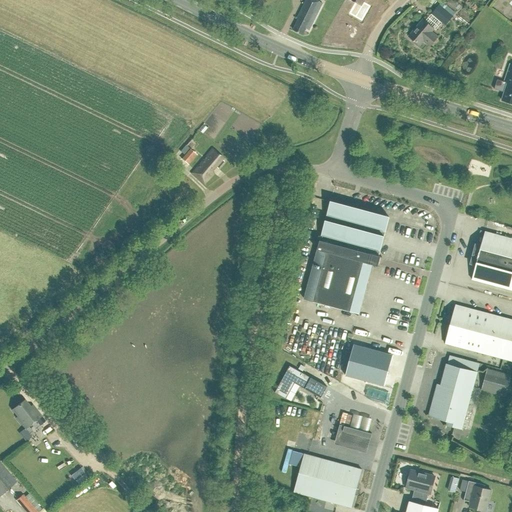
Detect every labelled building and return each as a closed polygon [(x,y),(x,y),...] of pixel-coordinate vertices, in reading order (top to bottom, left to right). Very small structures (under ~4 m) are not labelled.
[(309,30),(322,3),(316,0),(305,0),(297,17),(298,18),(293,29),(303,35),(306,28),(309,30)] [(431,14),(445,26),(453,16),(439,4),(431,14)] [(506,23),(511,20),(511,14),(503,18),(506,23)] [(430,48),(438,39),(432,33),(434,30),(423,21),(409,37),(420,47),(424,42),(430,48)] [(511,104),(511,65),(505,83),(508,84),(502,101),(511,104)] [(173,143),(169,148),(174,152),(178,147),(173,143)] [(180,151),(184,155),(181,159),(188,165),(196,155),(190,149),(185,145),(180,151)] [(191,173),(192,174),(204,185),(214,174),(212,172),(216,167),(217,169),(223,162),(224,161),(222,160),(224,158),(213,149),(212,148),(191,173)] [(171,167),(180,159),(172,151),(163,160),(171,167)] [(331,201),(304,299),(359,314),(372,264),(378,266),(380,257),(378,256),(383,236),(387,222),(389,217),(331,201)] [(473,280),(511,290),(511,239),(486,232),(482,245),(477,266),(473,280)] [(511,319),(456,305),(446,344),(511,361),(511,319)] [(354,345),(345,375),(384,386),(393,355),(354,345)] [(437,396),(434,395),(431,405),(428,416),(447,421),(446,425),(462,430),(478,372),(446,364),(437,396)] [(311,378),(290,366),(275,392),(286,399),(295,383),(306,389),(322,398),(327,387),(311,378)] [(511,379),(510,379),(511,375),(487,369),(481,391),(505,397),(506,392),(511,393),(511,379)] [(25,429),(35,421),(39,425),(45,421),(41,416),(36,410),(32,405),(30,407),(24,400),(12,410),(18,417),(16,418),(24,428),(25,429)] [(49,410),(58,421),(61,424),(67,419),(64,416),(65,415),(56,404),(49,410)] [(74,423),(63,433),(76,450),(88,440),(90,438),(76,421),(74,423)] [(340,441),(365,447),(367,438),(370,438),(372,433),(344,426),(340,441)] [(32,436),(25,429),(24,428),(18,433),(25,442),(32,436)] [(351,508),(355,496),(358,481),(362,469),(309,455),(304,454),(300,467),(294,492),(351,508)] [(0,495),(16,482),(0,462),(0,495)] [(80,468),(71,476),(75,481),(84,473),(80,468)] [(435,476),(411,470),(409,475),(407,475),(406,482),(407,482),(406,487),(414,490),(411,501),(409,501),(405,511),(395,511),(396,511),(395,511),(437,511),(438,509),(425,505),(428,493),(430,494),(435,476)] [(275,474),(271,487),(278,489),(281,476),(275,474)] [(448,490),(455,492),(458,479),(452,477),(448,490)] [(70,483),(75,491),(84,486),(80,478),(70,483)] [(460,490),(466,492),(465,496),(470,498),(471,500),(469,507),(485,511),(491,490),(484,488),(485,485),(469,481),(462,479),(460,490)] [(21,511),(11,494),(0,500),(0,501),(6,511),(21,511)] [(16,500),(25,511),(38,511),(23,494),(16,500)]
